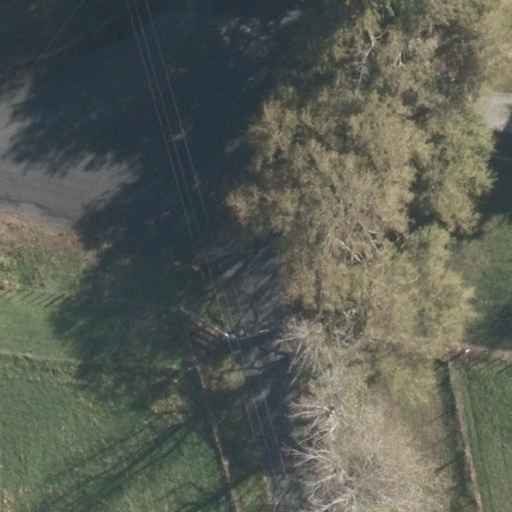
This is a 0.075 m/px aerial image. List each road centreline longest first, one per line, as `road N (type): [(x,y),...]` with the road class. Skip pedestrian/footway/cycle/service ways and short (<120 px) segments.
road 1 (unclassified): [(165,128),(0,134)]
road 2 (unknown): [(165,128),(215,0)]
